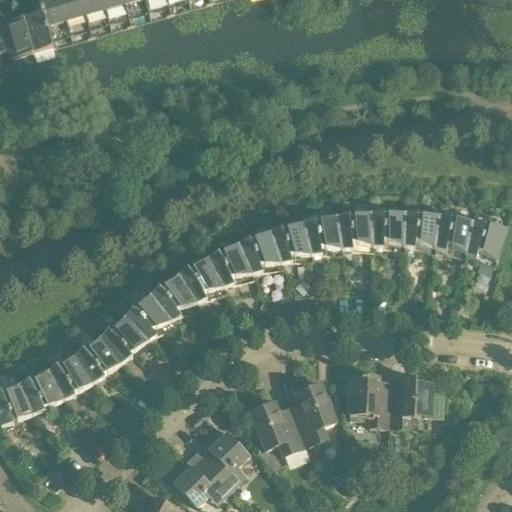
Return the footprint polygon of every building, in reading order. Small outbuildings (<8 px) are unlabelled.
[(70,40),(59,0),(36,0),(38,3),(39,2),(44,18),(50,45),(52,45),(70,40)] [(110,28),(101,0),(59,0),(70,40),(110,28)] [(149,17),(144,0),(101,0),(110,28),(149,17)] [(144,0),(149,17),(189,6),(187,0),(144,0)] [(39,2),(38,3),(31,5),(35,18),(24,22),(33,57),(53,51),(52,45),(50,45),(44,18),(39,2)] [(24,22),(0,28),(0,55),(10,53),(12,63),(33,57),(24,22)] [(384,216),(370,218),(373,251),(373,257),(373,251),(404,257),(404,251),(405,217),(384,218),(384,216)] [(418,217),(405,217),(404,251),(435,260),(436,254),(435,254),(438,220),(418,219),(418,217)] [(349,218),(336,221),(342,254),(373,257),(373,251),(370,218),(349,220),(349,218)] [(452,220),(438,220),(435,254),(436,254),(465,265),(466,259),(472,226),(451,223),(452,220)] [(315,223),(301,227),(311,260),(343,260),(342,254),(336,221),(316,225),(315,223)] [(485,228),(472,226),(466,259),(494,273),(506,235),(485,230),(485,228)] [(311,260),(301,227),(283,234),(282,231),(269,236),(281,268),(313,265),(311,260)] [(281,268),(269,236),(250,244),(249,242),(237,249),(252,279),(283,274),(281,268)] [(218,256),(206,263),(223,293),(224,292),(254,284),(252,279),(237,249),(219,258),(218,256)] [(188,272),(176,281),(196,308),(197,308),(226,297),(224,292),(223,293),(206,263),(189,274),(188,272)] [(159,291),(149,300),(171,326),(172,326),(200,313),(197,308),(196,308),(176,281),(161,293),(159,291)] [(132,312),(123,322),(146,347),(147,346),(175,330),(172,326),(171,326),(149,300),(134,314),(132,312)] [(146,347),(123,322),(111,337),(108,334),(100,341),(122,368),(132,361),(130,359),(146,347)] [(83,352),(74,360),(92,389),(105,382),(103,380),(122,368),(100,341),(86,356),(83,352)] [(57,369),(48,375),(64,405),(75,401),(74,398),(92,389),(74,360),(59,373),(57,369)] [(64,405),(48,375),(31,387),(29,383),(19,389),(33,420),(45,416),(44,414),(64,405)] [(369,432),(389,433),(391,386),(380,385),(380,380),(363,380),(363,382),(350,381),(349,404),(351,404),(350,425),(370,426),(369,432)] [(391,386),(389,433),(409,434),(410,422),(432,423),(443,423),(444,397),(433,396),(434,387),(416,386),(416,382),(404,382),(404,386),(391,386)] [(290,412),(305,452),(328,442),(323,431),(337,426),(322,388),(296,399),(299,408),(290,412)] [(33,420),(19,389),(2,399),(1,395),(0,395),(0,428),(1,432),(14,429),(13,426),(33,420)] [(305,452),(290,412),(280,416),(276,406),(250,417),(265,455),(279,449),(283,461),(305,452)] [(205,448),(196,457),(232,494),(247,481),(239,472),(251,460),(227,436),(209,452),(205,448)] [(191,470),(174,487),(197,511),(212,497),(221,506),(232,494),(196,457),(187,466),(191,470)] [(173,511),(156,502),(150,511),(173,511)]
